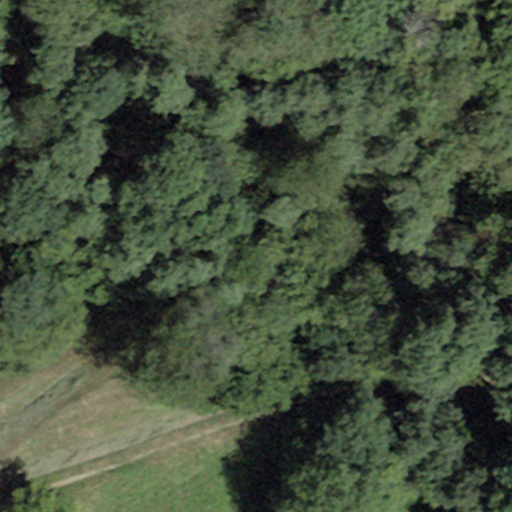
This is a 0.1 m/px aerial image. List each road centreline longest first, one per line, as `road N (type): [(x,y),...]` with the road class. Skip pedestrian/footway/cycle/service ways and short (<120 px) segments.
road 1 (track): [(511,371),(383,381),(196,432),(10,511)]
road 2 (track): [(326,399),(260,511)]
